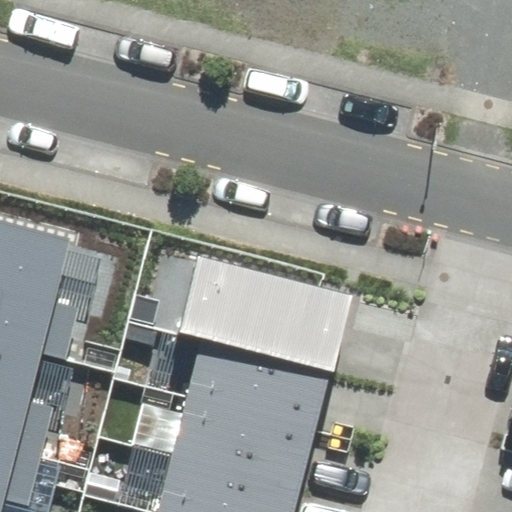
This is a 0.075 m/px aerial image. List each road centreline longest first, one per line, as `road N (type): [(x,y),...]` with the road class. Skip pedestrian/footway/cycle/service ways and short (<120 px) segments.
road 1 (residential): [(0,49),(498,174)]
road 2 (residential): [(498,174),(410,511)]
